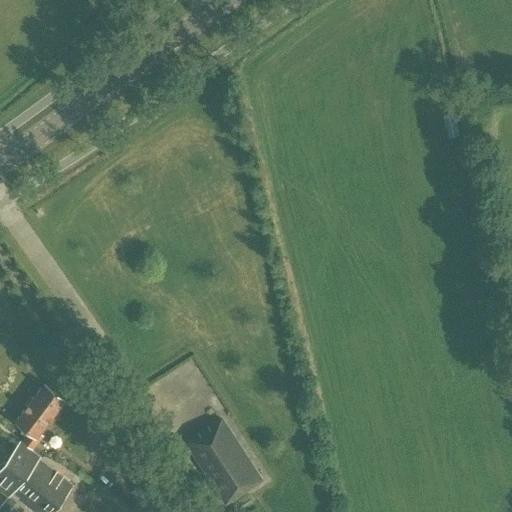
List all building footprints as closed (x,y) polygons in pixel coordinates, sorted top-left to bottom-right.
[(438,134),(450,131),(444,107),(432,110),(438,134)] [(55,383),(73,376),(59,345),(40,352),(55,383)] [(22,439),(33,446),(41,435),(37,432),(64,399),(45,384),(15,421),(28,431),(22,439)] [(259,479),(220,419),(207,427),(208,431),(200,436),(198,433),(185,442),(224,502),(259,479)] [(31,449),(33,446),(22,439),(20,442),(20,441),(0,466),(0,489),(8,495),(10,492),(36,511),(50,511),(71,486),(37,458),(39,455),(31,449)] [(144,511),(174,511),(183,506),(155,461),(144,468),(152,480),(132,492),(144,511)]
